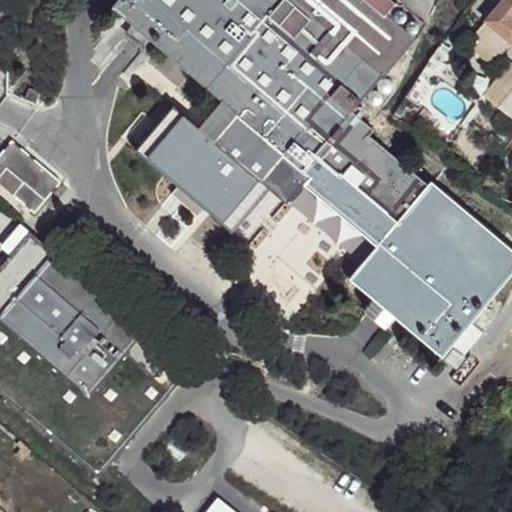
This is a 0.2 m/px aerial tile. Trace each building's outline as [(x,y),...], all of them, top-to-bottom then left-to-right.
[(511,249),(433,183),(429,187),(369,136),(374,130),(352,112),(412,40),(383,16),(394,3),(390,0),(119,0),(113,8),(239,114),(214,143),(173,108),(137,150),(233,230),(271,185),(288,200),(309,175),(311,177),(304,185),(378,247),(351,278),(443,356),(452,346),(471,323),(511,273),(511,249)] [(494,55),(498,59),(511,41),(511,0),(503,0),(472,37),(478,41),(471,49),(487,63),(494,55)] [(511,117),(511,95),(508,93),(511,88),(511,62),(510,61),(483,95),(511,117)] [(29,89),(25,100),(36,104),(40,93),(29,89)] [(447,139),(453,131),(429,112),(422,121),(447,139)] [(0,183),(34,212),(59,183),(12,143),(0,157),(0,183)] [(0,393),(97,475),(189,366),(30,232),(13,253),(0,242),(0,393)] [(471,323),(452,346),(464,356),(483,334),(471,323)] [(21,461),(31,451),(21,441),(17,445),(21,449),(15,455),(21,461)]
